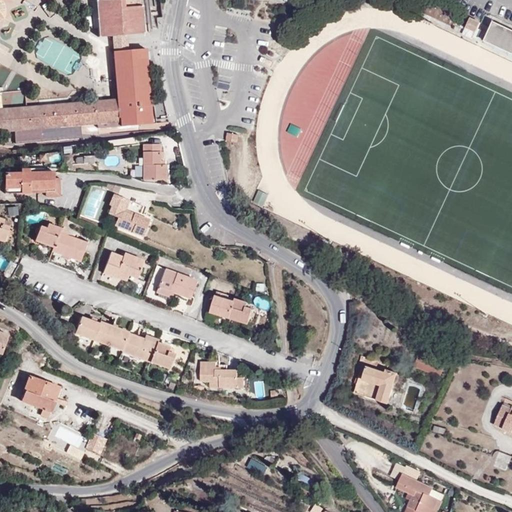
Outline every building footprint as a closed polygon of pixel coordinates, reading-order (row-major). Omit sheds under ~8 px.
[(114,0),(115,5),(96,6),(99,39),(112,38),(127,37),(145,35),(142,0),(114,0)] [(480,23),(470,19),(465,28),(475,33),(480,23)] [(511,48),(511,30),(494,22),(487,38),(511,48)] [(127,37),(112,38),(114,52),(128,50),(127,37)] [(511,48),(487,38),(484,45),(511,56),(511,48)] [(128,50),(114,52),(117,99),(120,117),(150,114),(146,59),(145,49),(128,50)] [(23,103),(22,92),(0,92),(1,104),(23,103)] [(120,117),(117,99),(0,109),(0,133),(14,133),(14,136),(55,133),(55,128),(81,126),(98,125),(98,128),(121,126),(120,117)] [(239,135),(227,134),(227,142),(238,143),(239,135)] [(168,177),(166,157),(160,157),(158,143),(141,145),(144,179),(168,177)] [(97,163),(94,154),(84,156),(86,166),(97,163)] [(58,195),(57,177),(52,176),(52,170),(28,171),(19,171),(2,171),(3,194),(30,193),(30,187),(43,187),(43,192),(44,192),(45,194),(48,196),(58,195)] [(97,220),(104,188),(88,184),(81,216),(97,220)] [(116,196),(119,188),(106,186),(104,190),(116,196)] [(262,206),(268,193),(258,189),(252,202),(262,206)] [(138,216),(141,207),(111,195),(107,206),(109,207),(106,215),(114,219),(111,226),(141,238),(148,221),(138,216)] [(53,250),(61,231),(48,225),(46,229),(40,227),(33,241),(53,250)] [(80,264),(87,245),(67,237),(68,234),(61,231),(53,250),(52,253),(80,264)] [(139,281),(145,264),(127,255),(125,259),(112,253),(103,274),(118,280),(121,273),(130,277),(139,281)] [(190,303),(197,285),(164,272),(157,290),(172,295),(190,303)] [(127,284),(130,277),(121,273),(118,280),(127,284)] [(167,304),(172,295),(157,290),(156,294),(157,297),(156,300),(167,304)] [(231,320),(238,299),(219,291),(212,312),(231,320)] [(250,327),(256,311),(248,308),(250,304),(238,299),(231,320),(250,327)] [(97,342),(103,325),(82,317),(75,334),(97,342)] [(125,352),(131,334),(103,325),(97,342),(125,352)] [(162,339),(133,329),(131,334),(149,340),(161,344),(162,339)] [(0,355),(4,356),(11,335),(0,331),(0,355)] [(146,348),(149,340),(131,334),(125,352),(133,356),(137,345),(146,348)] [(154,363),(161,344),(149,340),(146,348),(137,345),(133,356),(154,363)] [(172,370),(179,349),(161,344),(154,363),(172,370)] [(441,380),(447,364),(417,355),(412,371),(441,380)] [(241,379),(241,372),(231,372),(218,372),(218,366),(218,363),(202,362),(203,383),(211,383),(211,389),(236,389),(239,391),(247,390),(247,379),(241,379)] [(364,382),(368,370),(362,368),(358,380),(364,382)] [(387,408),(396,380),(368,370),(364,382),(358,380),(353,396),(387,408)] [(51,401),(56,388),(32,378),(22,403),(43,411),(40,418),(51,423),(54,415),(54,411),(57,403),(51,401)] [(255,398),(264,397),(263,380),(253,380),(255,398)] [(207,396),(209,391),(198,386),(195,392),(207,396)] [(57,403),(63,390),(56,388),(51,401),(57,403)] [(511,410),(503,407),(494,427),(511,435),(511,410)] [(99,455),(107,438),(94,432),(91,438),(86,435),(81,447),(99,455)] [(142,443),(144,437),(138,434),(136,440),(142,443)] [(507,473),(511,462),(511,457),(501,453),(495,468),(507,473)] [(431,489),(402,475),(395,490),(406,495),(404,499),(410,501),(404,511),(436,511),(441,502),(428,496),(431,489)] [(299,511),(304,511),(307,507),(294,501),(291,509),(299,511)]
